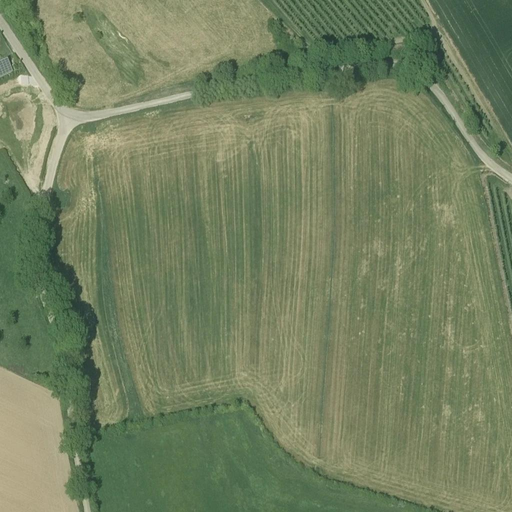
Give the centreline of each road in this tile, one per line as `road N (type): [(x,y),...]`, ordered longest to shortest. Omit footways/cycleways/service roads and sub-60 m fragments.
road 1 (unclassified): [(511,179),(484,158),(433,85),(403,64),(71,114)]
road 2 (unclassified): [(86,511),(62,345),(38,273),(47,187),(71,114)]
